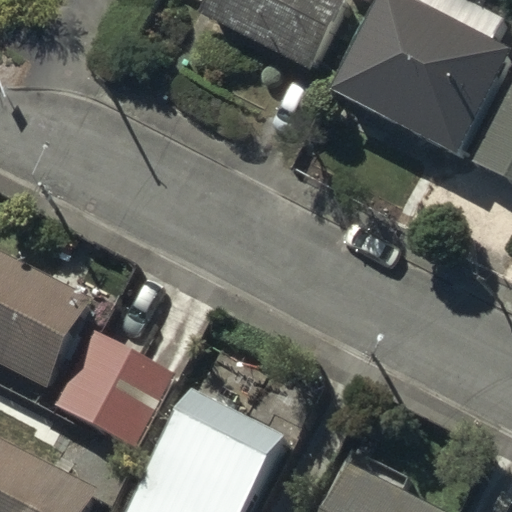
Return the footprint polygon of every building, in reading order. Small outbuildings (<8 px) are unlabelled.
[(355,0),(212,0),(205,15),(318,73),(355,0)] [(385,0),(335,101),(463,165),(511,65),(511,28),(454,0),(385,0)] [(511,91),(474,169),(511,187),(511,91)] [(100,308),(0,257),(0,366),(56,394),(100,308)] [(176,378),(100,339),(63,411),(138,450),(176,378)] [(256,511),(291,446),(198,399),(139,511),(256,511)] [(95,511),(104,495),(0,441),(0,511),(95,511)] [(427,511),(360,476),(341,511),(427,511)]
